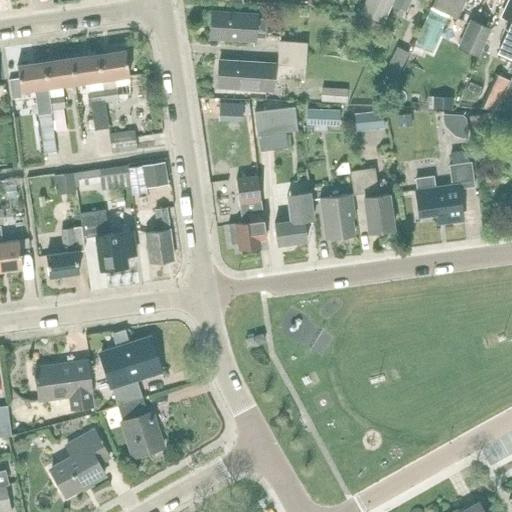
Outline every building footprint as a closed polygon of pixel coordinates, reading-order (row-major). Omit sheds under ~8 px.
[(369,0),(363,14),(382,22),(384,23),(394,0),(393,0),(369,0)] [(434,0),(414,44),(432,52),(449,14),(457,18),(465,0),(434,0)] [(511,0),(509,0),(502,17),(511,21),(511,23),(498,53),(511,59),(511,0)] [(261,37),(262,18),(253,17),(253,13),(214,11),(212,39),(251,42),(251,36),(261,37)] [(377,34),(382,22),(363,14),(358,25),(377,34)] [(482,49),(491,28),(470,20),(462,40),(458,47),(479,56),(482,49)] [(308,53),(309,43),(281,41),(281,52),(308,53)] [(397,75),(409,53),(397,47),(386,69),(397,75)] [(116,88),(115,79),(131,76),(128,50),(100,54),(107,102),(119,100),(117,88),(116,88)] [(308,67),(308,53),(281,52),(280,65),(308,67)] [(106,103),(107,102),(100,54),(74,57),(77,84),(88,82),(89,92),(90,92),(95,130),(109,128),(106,103)] [(63,86),(77,84),(74,57),(47,61),(54,109),(53,109),(56,131),(66,130),(63,108),(65,108),(64,96),(63,86)] [(274,91),(275,63),(221,60),(219,88),(274,91)] [(50,109),(53,109),(54,109),(47,61),(20,65),(23,92),(35,90),(38,116),(39,116),(42,133),(52,132),(50,115),(50,109)] [(511,98),(511,74),(502,97),(511,98)] [(348,99),(349,88),(324,87),(324,98),(348,99)] [(191,98),(191,113),(237,114),(237,99),(191,98)] [(435,110),(453,111),(453,99),(435,98),(435,110)] [(254,114),(257,138),(297,132),(293,109),(254,114)] [(340,110),(308,109),(307,125),(340,126),(340,110)] [(383,110),(355,113),(356,132),(385,129),(383,110)] [(411,114),(397,115),(398,126),(412,125),(411,114)] [(437,114),(427,120),(436,136),(446,130),(437,114)] [(488,114),(470,117),(473,139),(491,136),(488,114)] [(110,134),(113,154),(138,149),(135,130),(110,134)] [(460,189),(476,187),(472,163),(450,166),(453,186),(437,188),(435,176),(415,178),(417,191),(420,216),(446,213),(447,222),(464,220),(460,189)] [(165,164),(143,168),(146,189),(169,186),(165,164)] [(129,165),(115,167),(118,188),(132,186),(130,170),(129,165)] [(132,186),(134,195),(147,193),(146,189),(143,168),(130,170),(132,186)] [(74,173),(76,187),(102,183),(100,169),(74,173)] [(370,233),(394,229),(389,195),(379,196),(375,169),(351,173),(354,196),(364,194),(370,233)] [(77,193),(76,187),(74,173),(55,176),(58,195),(77,193)] [(242,223),(228,224),(231,245),(238,244),(239,250),(261,247),(260,241),(266,240),(258,176),(236,179),(242,223)] [(305,221),(313,220),(310,195),(290,198),(293,222),(276,224),(279,246),(308,242),(305,221)] [(352,219),(355,218),(351,195),(320,199),(326,239),(355,235),(352,219)] [(152,262),(175,260),(169,207),(155,209),(158,231),(148,232),(152,262)] [(134,231),(111,234),(109,235),(106,210),(81,214),(85,237),(98,236),(102,270),(129,266),(128,256),(137,254),(134,231)] [(19,240),(0,243),(0,237),(2,237),(0,226),(0,272),(23,270),(19,240)] [(77,252),(84,251),(82,227),(61,230),(63,245),(68,245),(69,253),(48,256),(50,277),(80,273),(77,252)] [(315,351),(322,333),(285,319),(283,327),(293,331),(289,342),(315,351)] [(263,333),(262,334),(254,336),(257,344),(265,341),(263,333)] [(253,337),(246,339),(248,346),(255,344),(253,337)] [(119,408),(143,400),(136,379),(161,371),(151,339),(101,355),(119,408)] [(95,408),(92,382),(89,361),(73,363),(36,368),(40,399),(68,395),(70,411),(78,410),(95,408)] [(133,459),(164,450),(152,414),(148,415),(143,400),(119,408),(123,423),(122,423),(133,459)] [(8,405),(0,406),(0,437),(12,435),(8,405)] [(99,464),(110,458),(96,432),(68,447),(75,459),(52,471),(67,498),(106,476),(99,464)] [(28,448),(25,441),(14,446),(18,453),(28,448)] [(0,511),(11,511),(6,486),(10,485),(6,470),(0,471),(0,511)]
